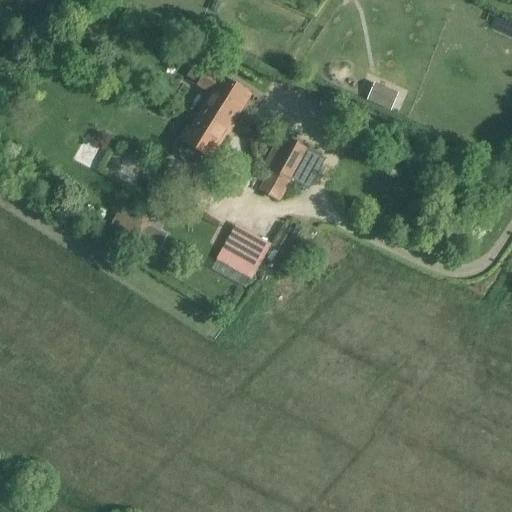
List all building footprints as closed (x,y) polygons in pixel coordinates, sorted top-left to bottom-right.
[(213,96),(199,119),(215,128),(223,115),(234,122),(251,96),(223,79),(224,79),(209,70),(199,86),(213,96)] [(375,86),(369,99),(380,104),(392,109),(398,96),(386,91),(375,86)] [(233,124),(234,122),(223,115),(215,128),(199,119),(192,131),(188,129),(181,140),(184,141),(211,158),(225,136),(230,139),(238,127),(233,124)] [(277,143),(265,165),(272,169),(293,180),(308,188),(324,157),(289,139),(285,147),(277,143)] [(272,169),(260,192),(280,203),(293,180),(272,169)] [(153,182),(148,185),(148,191),(153,194),(158,191),(158,185),(153,182)] [(151,229),(132,219),(119,244),(138,255),(151,229)] [(221,251),(216,260),(247,278),(251,280),(269,247),(235,227),(221,251)]
